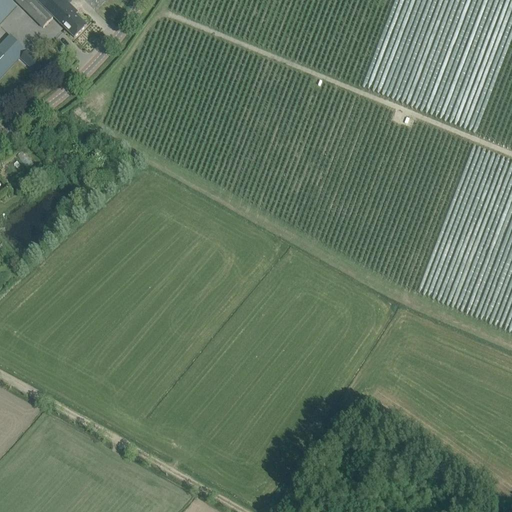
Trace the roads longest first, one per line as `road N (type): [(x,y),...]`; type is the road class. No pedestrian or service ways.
road 1 (track): [(245,511),(0,374)]
road 2 (tertiary): [(0,139),(67,90),(141,0)]
